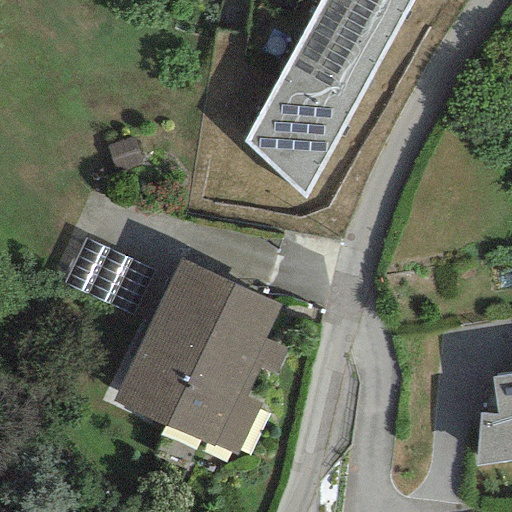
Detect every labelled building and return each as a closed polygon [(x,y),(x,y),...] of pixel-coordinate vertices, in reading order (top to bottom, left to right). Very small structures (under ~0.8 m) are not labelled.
[(410,0),(303,0),(315,6),(242,143),(303,198),(410,0)] [(511,79),(500,82),(511,149),(511,79)] [(133,316),(154,271),(84,240),(63,284),(133,316)] [(278,306),(179,260),(112,401),(212,448),(213,445),(262,338),(278,306)] [(275,374),(286,349),(262,338),(213,445),(234,455),(257,405),(243,398),(258,366),(275,374)] [(511,374),(491,377),(496,415),(478,413),(473,467),(511,461),(511,374)]
